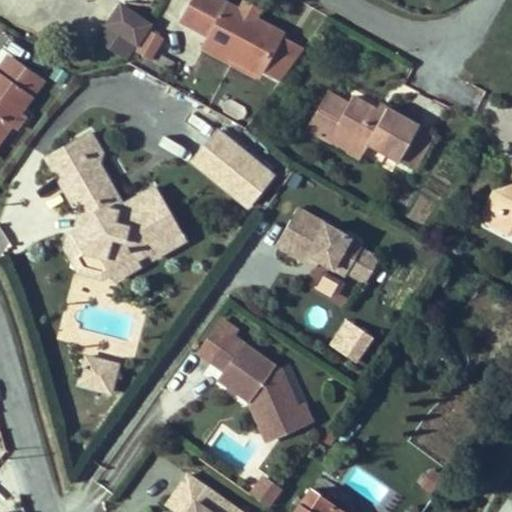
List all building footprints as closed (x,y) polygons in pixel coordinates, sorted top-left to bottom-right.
[(221,0),(204,0),(192,23),(210,33),(207,38),(231,50),(229,54),(260,70),(281,31),(221,0)] [(96,39),(148,66),(166,31),(114,5),(96,39)] [(231,50),(207,38),(203,46),(228,58),(229,54),(231,50)] [(0,135),(41,79),(9,56),(0,67),(0,135)] [(324,97),(345,109),(350,101),(329,89),(324,97)] [(354,94),(350,101),(345,109),(324,97),(308,126),(321,134),(334,130),(364,147),(368,141),(400,159),(401,156),(413,163),(420,152),(408,144),(419,125),(420,123),(388,105),(384,112),(377,107),(354,94)] [(381,101),(377,107),(384,112),(388,105),(381,101)] [(408,144),(420,152),(431,132),(419,125),(408,144)] [(364,147),(334,130),(328,139),(359,156),(364,147)] [(244,214),(273,175),(217,133),(188,172),(244,214)] [(154,251),(185,230),(151,180),(122,199),(114,188),(107,187),(108,179),(96,160),(105,154),(93,135),(77,145),(85,158),(65,171),(92,212),(103,214),(101,226),(85,222),(76,228),(70,232),(67,246),(74,256),(89,247),(105,252),(114,267),(120,274),(142,259),(137,252),(149,244),(154,251)] [(162,140),(158,150),(182,160),(186,149),(162,140)] [(50,163),(81,207),(76,228),(85,222),(101,226),(103,214),(92,212),(65,171),(85,158),(77,145),(50,163)] [(511,183),(496,188),(488,203),(503,210),(498,220),(511,226),(511,183)] [(507,231),(511,229),(511,226),(498,220),(503,210),(488,203),(481,217),(507,231)] [(365,245),(300,208),(279,244),(307,260),(311,254),(322,261),(348,275),(350,272),(368,282),(381,258),(363,248),(365,245)] [(105,252),(89,247),(74,256),(81,266),(105,272),(114,267),(105,252)] [(322,261),(311,254),(307,260),(319,267),(322,261)] [(339,305),(350,288),(322,271),(311,289),(339,305)] [(282,370),(234,337),(210,370),(250,398),(256,395),(272,424),(294,411),(301,424),(316,416),(308,402),(301,406),(282,370)] [(119,361),(87,353),(79,384),(111,392),(119,361)] [(272,424),(256,395),(250,398),(272,439),(301,424),(294,411),(272,424)] [(243,511),(189,475),(177,492),(195,504),(190,511),(243,511)] [(271,484),(259,500),(273,509),(284,493),(271,484)] [(511,511),(511,487),(496,511),(511,511)] [(342,511),(310,489),(294,511),(342,511)]
